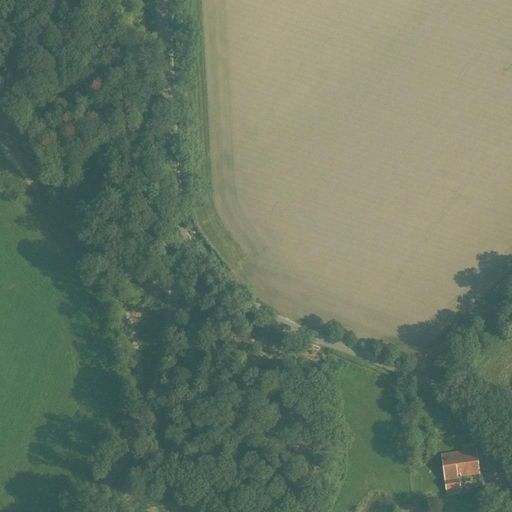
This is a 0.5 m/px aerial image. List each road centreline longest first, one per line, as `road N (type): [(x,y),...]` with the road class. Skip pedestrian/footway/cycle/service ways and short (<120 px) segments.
road 1 (tertiary): [(511,438),(457,395),(258,310),(209,266)]
road 2 (track): [(0,108),(97,246),(174,256)]
road 3 (secondary): [(86,511),(149,399),(173,284)]
road 4 (secondary): [(172,212),(162,0)]
road 5 (track): [(97,246),(123,301),(144,412)]
